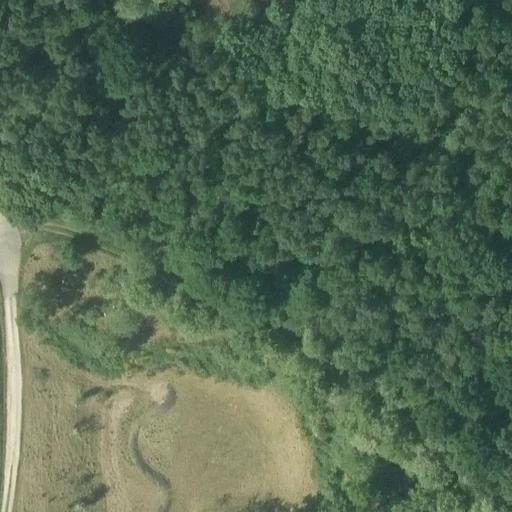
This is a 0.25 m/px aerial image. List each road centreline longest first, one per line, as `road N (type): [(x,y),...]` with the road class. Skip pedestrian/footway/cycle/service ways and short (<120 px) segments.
road 1 (track): [(0,211),(113,246),(337,364),(412,413),(451,455),(468,511)]
road 2 (track): [(0,229),(11,351),(4,511)]
